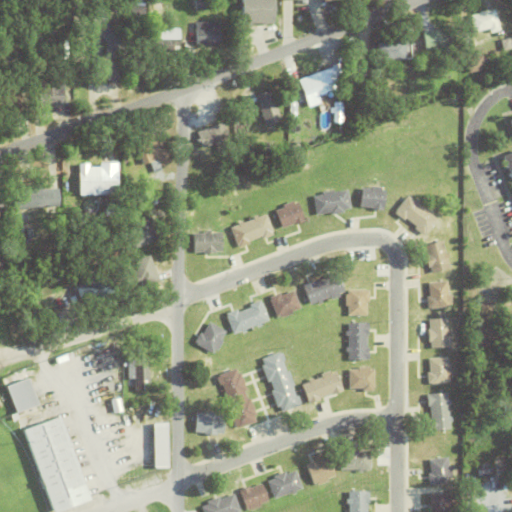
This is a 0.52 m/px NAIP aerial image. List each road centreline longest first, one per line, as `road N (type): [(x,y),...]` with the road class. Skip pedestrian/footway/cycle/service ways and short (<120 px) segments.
road 1 (residential): [(398,511),(398,265),(387,244),(333,244),(178,303)]
road 2 (tertiary): [(418,0),(0,155)]
road 3 (residential): [(179,511),(185,90)]
road 4 (residential): [(398,424),(331,426),(106,511)]
